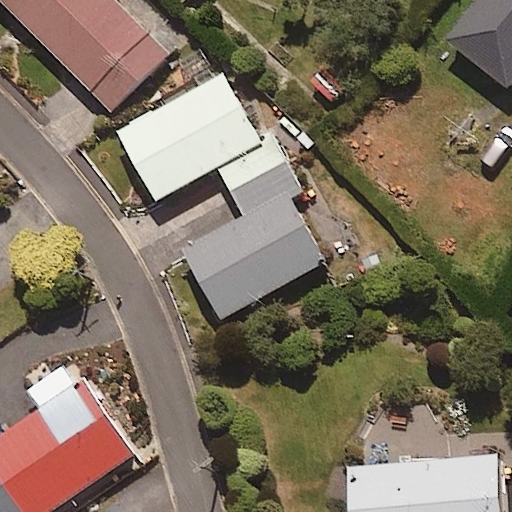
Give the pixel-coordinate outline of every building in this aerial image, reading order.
[(179,56),(119,0),(0,0),(0,2),(121,117),(179,56)] [(511,0),(488,0),(453,50),(511,91),(511,0)] [(224,172),(267,150),(230,81),(125,137),(161,206),(224,172)] [(267,150),(224,172),(251,223),(189,256),(226,325),(330,268),(295,202),(306,196),(278,144),(267,150)] [(0,446),(0,460),(35,511),(64,511),(147,456),(83,364),(42,392),(55,409),(0,446)] [(0,511),(35,511),(0,460),(0,511)] [(510,511),(508,466),(357,476),(359,511),(510,511)]
